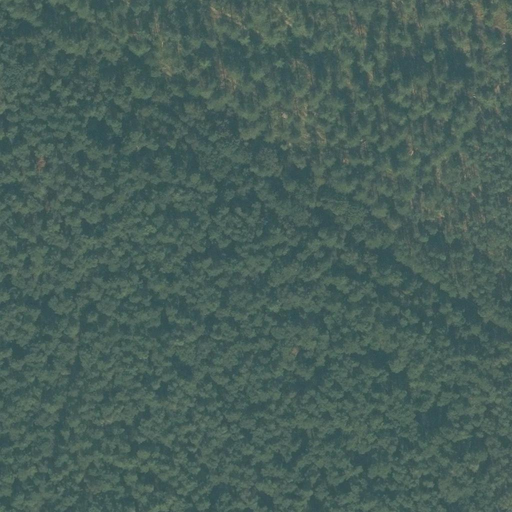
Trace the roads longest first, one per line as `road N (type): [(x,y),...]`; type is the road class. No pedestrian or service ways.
road 1 (track): [(383,248),(135,91),(44,511)]
road 2 (track): [(383,248),(511,72)]
road 3 (track): [(135,91),(0,3)]
road 4 (track): [(511,331),(383,248)]
